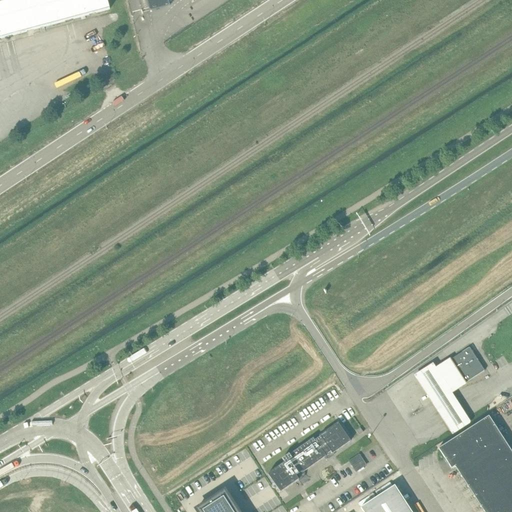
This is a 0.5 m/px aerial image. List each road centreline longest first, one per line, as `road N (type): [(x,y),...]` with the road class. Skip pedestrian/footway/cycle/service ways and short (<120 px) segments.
road 1 (unclassified): [(0,185),(282,0)]
road 2 (tertiary): [(290,293),(511,152)]
road 3 (tertiary): [(511,129),(316,251)]
road 4 (tertiary): [(316,251),(157,345)]
road 5 (tertiary): [(157,345),(17,432)]
road 6 (tertiary): [(159,370),(290,293)]
road 7 (unclassified): [(354,394),(434,511)]
road 8 (tertiary): [(128,490),(118,452),(121,417),(159,370)]
road 9 (tertiary): [(0,486),(48,472),(70,478),(112,511)]
